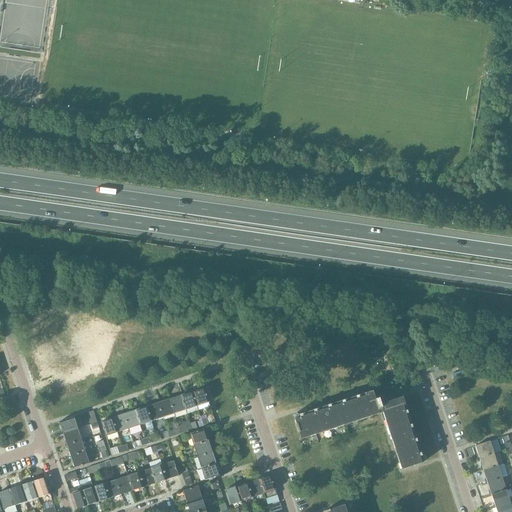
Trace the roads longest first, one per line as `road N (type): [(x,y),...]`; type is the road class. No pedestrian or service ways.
road 1 (motorway): [(0,205),(511,279)]
road 2 (motorway): [(511,253),(0,180)]
road 3 (residential): [(289,511),(241,362)]
road 4 (residential): [(471,511),(423,365)]
road 5 (residential): [(44,444),(0,319)]
